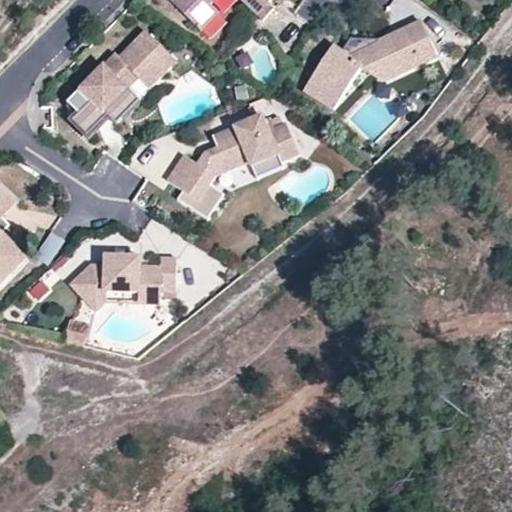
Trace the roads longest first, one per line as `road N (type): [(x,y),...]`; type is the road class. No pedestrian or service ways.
road 1 (residential): [(0,112),(81,171),(102,200)]
road 2 (residential): [(0,95),(94,0)]
